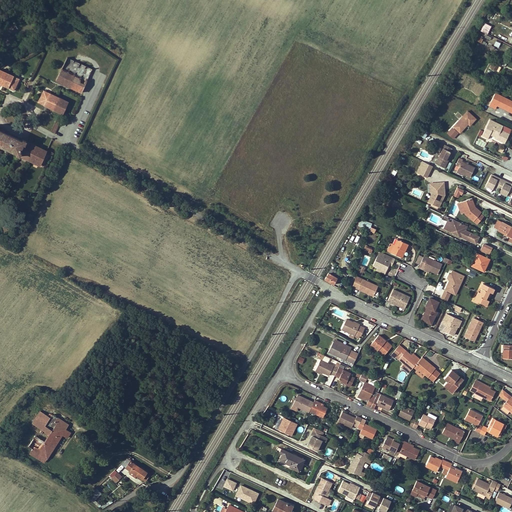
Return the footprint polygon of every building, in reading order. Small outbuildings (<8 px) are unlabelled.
[(67,57),(56,80),(82,92),(92,70),(67,57)] [(492,62),(490,68),(496,70),(499,65),(492,62)] [(0,83),(14,90),(19,79),(0,69),(0,83)] [(63,114),(68,102),(44,90),(38,102),(60,113),(63,114)] [(511,101),(495,93),(490,103),(489,106),(495,109),(497,105),(501,107),(502,105),(511,110),(511,101)] [(463,116),(459,120),(453,126),(460,133),(468,124),(470,125),(476,119),(468,111),(463,116)] [(458,112),(454,115),(459,120),(463,116),(458,112)] [(61,120),(57,118),(51,131),(55,133),(61,120)] [(489,119),(481,135),(487,138),(489,134),(496,137),(496,139),(504,143),(509,134),(500,130),(502,125),(489,119)] [(452,133),(446,128),(443,131),(449,136),(452,133)] [(424,138),(428,131),(423,129),(420,136),(424,138)] [(0,145),(17,153),(16,155),(40,166),(47,151),(23,139),(22,141),(0,130),(0,145)] [(474,143),(483,148),(486,142),(477,137),(474,143)] [(496,149),(501,152),(504,147),(499,144),(496,149)] [(450,151),(443,148),(435,163),(444,167),(448,160),(446,160),(450,151)] [(464,173),(471,176),(475,167),(462,161),(463,159),(460,157),(456,164),(460,165),(458,169),(464,173)] [(433,165),(422,160),(417,171),(427,177),(433,165)] [(502,179),(498,177),(497,180),(490,177),(486,186),(493,189),(493,187),(494,185),(498,187),(502,179)] [(507,196),(511,187),(504,184),(506,181),(502,179),(498,187),(501,189),(501,191),(500,192),(507,196)] [(436,185),(445,186),(446,182),(433,181),(432,192),(434,192),(435,192),(436,185)] [(435,194),(431,203),(439,207),(445,194),(445,190),(445,186),(436,185),(435,192),(435,194)] [(457,186),(454,193),(458,195),(459,193),(462,194),(464,190),(457,186)] [(477,207),(473,197),(462,201),(466,212),(466,214),(478,223),(484,215),(481,213),(482,211),(477,207)] [(444,228),(451,232),(454,231),(457,232),(458,235),(462,237),(463,235),(468,237),(466,239),(476,243),(479,237),(465,230),(467,226),(453,219),(452,223),(448,221),(444,228)] [(369,230),(371,222),(364,220),(362,228),(369,230)] [(506,234),(506,235),(511,238),(511,226),(503,222),(499,230),(504,233),(506,234)] [(408,244),(397,239),(391,253),(400,257),(403,250),(405,251),(408,244)] [(489,254),(492,246),(482,242),(479,251),(489,254)] [(363,251),(370,254),(372,249),(366,246),(363,251)] [(378,255),(373,265),(377,267),(386,272),(391,262),(393,263),(395,259),(385,254),(383,258),(378,255)] [(483,271),(486,264),(487,265),(490,259),(477,254),(472,265),(483,271)] [(430,270),(437,274),(442,264),(424,256),(419,267),(423,269),(423,267),(430,270)] [(356,267),(354,265),(343,289),(348,291),(351,282),(352,282),(356,273),(354,272),(356,267)] [(334,284),(340,274),(333,270),(331,268),(325,279),(334,284)] [(449,280),(445,290),(456,295),(464,276),(452,271),(450,274),(452,275),(450,281),(449,280)] [(373,296),(376,290),(378,286),(363,279),(358,289),(373,296)] [(487,306),(489,301),(486,299),(488,296),(490,292),(491,293),(493,293),(495,289),(483,283),(481,288),(482,288),(480,292),(478,292),(476,297),(480,298),(478,302),(487,306)] [(406,306),(407,302),(410,297),(390,287),(384,299),(392,302),(393,300),(406,306)] [(435,316),(434,315),(436,311),(435,310),(438,302),(430,298),(426,306),(428,307),(427,309),(426,309),(423,316),(425,319),(429,321),(430,319),(433,321),(435,316)] [(406,306),(393,300),(392,302),(405,308),(406,306)] [(454,335),(458,326),(458,325),(457,325),(459,319),(446,313),(442,323),(446,325),(448,326),(446,331),(454,335)] [(423,316),(421,319),(431,324),(433,321),(430,319),(429,321),(425,319),(423,316)] [(465,337),(470,339),(471,337),(475,339),(478,334),(476,333),(477,332),(479,331),(482,325),(479,324),(481,321),(474,317),(465,337)] [(358,336),(363,326),(346,319),(342,329),(358,336)] [(391,347),(385,342),(386,340),(379,335),(370,345),(383,356),(391,347)] [(334,339),(333,342),(350,350),(352,347),(334,339)] [(354,363),(358,353),(350,350),(333,342),(329,351),(354,363)] [(503,358),(511,358),(511,345),(503,345),(503,358)] [(414,367),(419,361),(411,355),(403,348),(398,354),(401,357),(399,359),(411,370),(414,367)] [(420,359),(413,353),(411,355),(419,361),(420,359)] [(428,364),(429,363),(422,357),(420,359),(419,361),(414,367),(418,370),(419,369),(425,374),(433,381),(440,373),(435,369),(435,368),(432,365),(431,366),(428,364)] [(321,359),(316,369),(318,370),(322,372),(329,375),(330,373),(335,375),(338,368),(321,359)] [(351,373),(343,370),(338,368),(335,375),(339,377),(339,379),(343,381),(347,383),(346,384),(351,386),(355,378),(349,375),(351,373)] [(419,369),(418,370),(416,372),(422,377),(425,374),(419,369)] [(447,381),(444,385),(448,389),(451,386),(455,390),(464,380),(452,369),(444,378),(447,381)] [(357,372),(355,378),(365,381),(367,375),(357,372)] [(472,385),(477,388),(481,382),(475,379),(472,385)] [(358,394),(369,399),(368,401),(366,405),(371,407),(376,396),(371,394),(375,387),(364,382),(358,394)] [(495,392),(488,388),(483,386),(484,384),(481,382),(477,388),(472,385),(469,390),(475,393),(484,398),(490,401),(495,392)] [(378,393),(376,396),(371,407),(374,409),(376,404),(389,410),(394,400),(378,393)] [(481,402),(484,398),(475,393),(473,397),(481,402)] [(298,395),(296,397),(295,400),(293,404),(309,412),(310,411),(314,402),(298,395)] [(511,396),(510,396),(503,405),(509,411),(511,412),(511,396)] [(323,417),(327,408),(323,406),(317,403),(318,401),(315,400),(314,402),(310,411),(323,417)] [(399,415),(409,420),(413,414),(414,410),(404,405),(399,415)] [(507,414),(509,411),(503,405),(500,409),(507,414)] [(480,432),(483,426),(478,424),(483,415),(470,409),(465,419),(477,426),(475,430),(480,432)] [(65,429),(65,430),(62,428),(65,423),(52,414),(51,415),(50,417),(48,416),(40,411),(32,423),(49,434),(44,442),(35,436),(28,446),(33,449),(30,453),(44,462),(47,458),(53,448),(62,434),(67,437),(68,437),(70,433),(65,429)] [(356,418),(342,412),(338,421),(345,424),(351,427),(353,424),(357,427),(362,418),(357,416),(356,418)] [(425,426),(431,428),(435,420),(427,416),(423,414),(419,421),(416,420),(413,426),(416,428),(418,424),(425,427),(425,426)] [(278,430),(291,436),(297,424),(284,418),(282,421),(284,422),(282,424),(281,424),(278,430)] [(366,420),(362,418),(357,427),(362,429),(360,432),(372,438),(377,429),(365,423),(366,420)] [(506,425),(493,418),(488,428),(487,429),(490,430),(489,432),(497,436),(500,429),(503,430),(506,425)] [(454,441),(459,443),(464,433),(459,430),(459,429),(447,423),(442,432),(449,436),(449,435),(456,438),(455,439),(454,441)] [(487,429),(488,428),(483,426),(480,432),(484,435),(486,431),(487,429)] [(327,438),(313,431),(311,435),(312,436),(307,446),(317,450),(322,440),(325,442),(327,438)] [(392,442),(386,439),(382,447),(398,455),(399,452),(404,441),(401,439),(400,441),(394,439),(392,442)] [(408,443),(404,441),(399,452),(407,456),(415,459),(419,450),(413,447),(407,444),(408,443)] [(324,454),(329,457),(332,450),(328,447),(324,454)] [(291,465),(290,467),(299,471),(304,459),(284,450),(279,459),(291,465)] [(354,461),(352,461),(348,470),(362,477),(364,473),(361,472),(366,461),(369,463),(371,460),(367,458),(369,454),(366,452),(363,451),(361,455),(358,454),(355,459),(354,461)] [(447,461),(443,459),(441,461),(430,456),(425,466),(437,471),(440,466),(444,468),(447,461)] [(125,467),(142,479),(145,475),(148,477),(149,474),(130,461),(125,467)] [(455,469),(450,467),(451,466),(452,463),(447,461),(444,468),(449,470),(447,474),(445,477),(456,482),(462,471),(455,468),(455,469)] [(117,472),(112,478),(115,481),(121,476),(117,472)] [(233,490),(237,482),(227,477),(223,486),(233,490)] [(317,487),(327,492),(331,482),(321,477),(317,487)] [(486,495),(485,497),(489,498),(494,489),(497,482),(492,480),(490,484),(477,478),(472,489),(478,492),(486,495)] [(347,495),(354,498),(354,496),(358,490),(359,487),(356,485),(355,487),(349,484),(342,481),(338,491),(347,495)] [(432,499),(436,490),(416,481),(412,489),(432,499)] [(254,504),(259,492),(240,483),(235,495),(254,504)] [(311,498),(325,505),(328,498),(326,497),(325,496),(327,492),(317,487),(311,498)] [(93,502),(101,494),(99,491),(96,494),(93,491),(87,497),(93,502)] [(374,496),(371,494),(372,493),(368,492),(367,494),(365,499),(368,500),(367,504),(374,507),(381,510),(382,507),(386,509),(390,501),(386,499),(385,501),(382,499),(382,498),(379,497),(379,496),(375,494),(374,496)] [(509,508),(511,501),(511,497),(499,492),(494,501),(509,508)] [(274,511),(288,511),(291,505),(278,498),(272,511),(274,511)]
